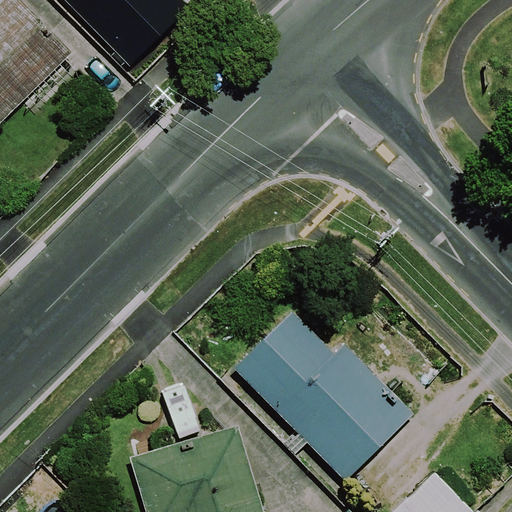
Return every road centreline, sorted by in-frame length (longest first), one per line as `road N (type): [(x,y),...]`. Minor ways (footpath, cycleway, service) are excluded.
road 1 (residential): [(298,59),(0,356)]
road 2 (residential): [(511,278),(298,59)]
